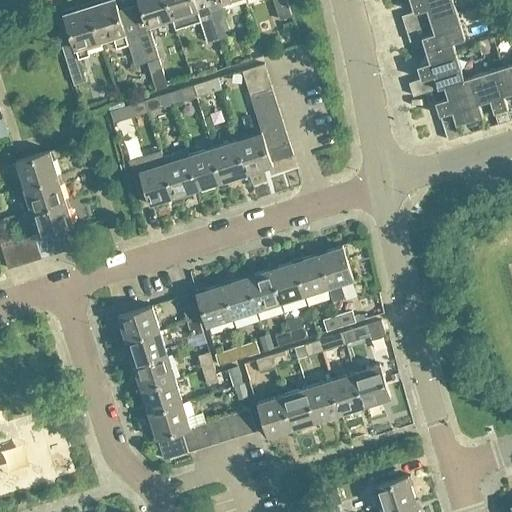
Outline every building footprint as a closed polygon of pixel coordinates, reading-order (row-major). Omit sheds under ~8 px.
[(128,45),(126,39),(114,0),(99,0),(100,4),(89,7),(100,41),(112,37),(116,49),(128,45)] [(172,18),(166,0),(139,0),(147,26),(161,22),(172,18)] [(196,10),(197,10),(194,0),(166,0),(172,18),(175,28),(200,21),(198,16),(196,10)] [(297,35),(286,0),(266,0),(279,41),(297,35)] [(457,13),(452,0),(409,0),(413,13),(401,16),(405,30),(457,13)] [(100,41),(89,7),(78,11),(76,7),(64,11),(66,14),(64,15),(77,53),(64,57),(74,85),(86,81),(79,59),(89,55),(87,50),(101,45),(99,41),(100,41)] [(231,36),(222,8),(210,12),(219,40),(231,36)] [(219,40),(210,12),(198,16),(200,21),(207,43),(219,40)] [(465,39),(457,13),(405,30),(409,42),(421,38),(425,51),(439,46),(443,59),(456,55),(452,43),(465,39)] [(139,35),(147,62),(158,59),(150,31),(139,35)] [(147,62),(139,35),(126,39),(128,45),(134,66),(146,63),(147,62)] [(464,79),(456,55),(443,59),(439,46),(425,51),(429,62),(417,66),(421,79),(408,83),(413,97),(415,96),(415,95),(438,88),(438,89),(444,87),(443,86),(464,80),(464,79)] [(158,59),(147,62),(153,82),(164,79),(158,59)] [(511,64),(494,70),(503,96),(511,93),(511,64)] [(268,77),(264,65),(242,72),(245,84),(268,77)] [(503,96),(494,70),(469,78),(477,104),(490,100),(497,125),(511,121),(503,96)] [(224,80),(231,102),(247,97),(240,75),(224,80)] [(249,95),(271,88),(268,77),(245,84),(249,95)] [(460,137),(456,124),(481,116),(477,104),(469,78),(464,79),(464,80),(443,86),(444,87),(447,98),(435,102),(447,141),(460,137)] [(211,93),(207,81),(192,85),(196,98),(211,93)] [(196,98),(192,85),(177,90),(181,102),(196,98)] [(275,99),(271,88),(249,95),(253,106),(275,99)] [(163,108),(159,96),(144,100),(148,113),(163,108)] [(278,110),(275,99),(253,106),(256,117),(278,110)] [(148,113),(144,100),(129,105),(133,117),(148,113)] [(259,128),(282,121),(278,110),(256,117),(259,128)] [(285,132),(282,121),(259,128),(261,133),(264,139),(285,132)] [(289,144),(285,132),(264,139),(267,151),(289,144)] [(272,166),(271,162),(267,151),(264,139),(261,133),(236,141),(247,174),(272,166)] [(247,174),(236,141),(213,148),(223,182),(247,174)] [(293,155),(289,144),(267,151),(271,162),(293,155)] [(223,182),(213,148),(188,156),(199,189),(223,182)] [(199,189),(188,156),(186,149),(162,157),(164,163),(175,197),(199,189)] [(24,187),(57,176),(49,151),(16,162),(24,187)] [(150,205),(175,197),(164,163),(139,171),(150,205)] [(57,176),(24,187),(32,211),(65,200),(57,176)] [(39,235),(45,233),(57,230),(58,229),(71,225),(73,225),(65,200),(32,211),(39,235)] [(78,247),(71,225),(58,229),(65,251),(78,247)] [(64,252),(57,230),(45,233),(52,255),(64,252)] [(52,255),(45,233),(39,235),(34,237),(41,259),(52,255)] [(41,259),(34,237),(23,240),(30,262),(41,259)] [(30,262),(23,240),(12,243),(19,266),(30,262)] [(19,266),(12,243),(1,247),(7,269),(19,266)] [(353,281),(343,247),(318,255),(328,288),(332,301),(345,297),(341,285),(353,281)] [(328,288),(318,255),(294,263),(305,296),(328,288)] [(305,296),(294,263),(270,270),(280,304),(305,296)] [(256,311),(280,304),(270,270),(246,278),(256,311)] [(256,311),(246,278),(222,285),(232,319),(256,311)] [(232,319),(222,285),(196,293),(207,327),(232,319)] [(198,319),(194,304),(182,308),(187,323),(198,319)] [(160,332),(152,306),(118,317),(126,342),(160,332)] [(353,317),(352,312),(337,316),(341,327),(355,323),(353,317)] [(363,314),(353,317),(355,323),(364,320),(363,314)] [(341,327),(337,316),(322,321),(326,332),(341,327)] [(203,334),(198,319),(187,323),(191,337),(203,334)] [(371,341),(386,336),(381,321),(366,326),(369,337),(371,341)] [(369,337),(366,326),(351,330),(342,333),(345,344),(369,337)] [(307,338),(303,327),(289,332),(292,343),(307,338)] [(167,355),(160,332),(126,342),(133,366),(167,355)] [(292,343),(289,332),(274,336),(278,347),(292,343)] [(345,344),(342,333),(318,341),(321,352),(345,344)] [(268,335),(264,336),(268,350),(273,349),(268,335)] [(268,350),(264,336),(259,337),(264,352),(268,350)] [(321,352),(318,341),(304,346),(307,356),(321,352)] [(259,353),(255,342),(241,347),(244,358),(259,353)] [(244,358),(241,347),(215,355),(219,366),(244,358)] [(288,362),(285,352),(270,356),(273,367),(288,362)] [(213,367),(209,353),(197,356),(202,371),(213,367)] [(175,379),(167,355),(133,366),(141,390),(175,379)] [(273,367),(270,356),(256,361),(259,371),(273,367)] [(390,398),(379,364),(355,372),(365,406),(390,398)] [(218,382),(213,367),(202,371),(207,385),(218,382)] [(355,372),(331,380),(342,413),(365,406),(355,372)] [(183,403),(175,379),(141,390),(149,414),(183,403)] [(342,413),(331,380),(307,387),(318,421),(342,413)] [(234,387),(238,401),(246,398),(242,384),(234,387)] [(318,421),(307,387),(283,395),(293,429),(318,421)] [(269,436),(293,429),(283,395),(258,403),(269,436)] [(183,403),(149,414),(163,458),(187,450),(181,431),(190,428),(183,403)] [(257,431),(250,409),(237,413),(244,436),(257,431)] [(244,436),(237,413),(226,417),(233,439),(244,436)] [(233,439),(226,417),(214,420),(222,443),(233,439)] [(222,443),(214,420),(203,424),(210,446),(222,443)] [(210,446),(203,424),(192,427),(199,450),(210,446)] [(199,450),(192,427),(190,428),(181,431),(187,450),(188,453),(199,450)] [(416,501),(408,476),(374,487),(382,511),(416,501)] [(342,504),(337,489),(325,493),(330,507),(342,504)] [(419,511),(416,501),(382,511),(381,511),(419,511)]
